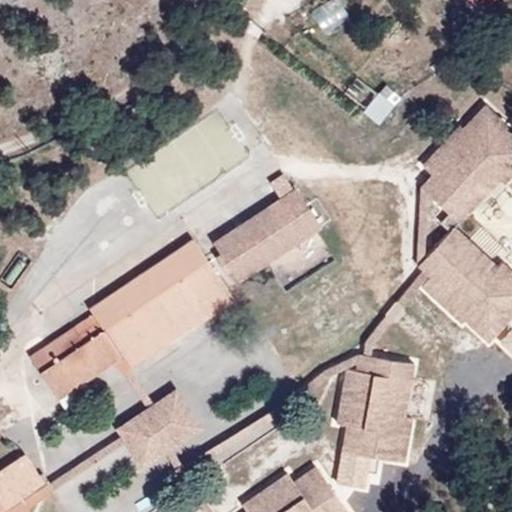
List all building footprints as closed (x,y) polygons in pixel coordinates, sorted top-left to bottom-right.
[(335,0),(327,4),(334,21),(348,15),(341,0),(335,0)] [(468,0),(479,12),(492,0),(468,0)] [(389,94),(373,114),(383,122),(400,102),(389,94)] [(511,173),(511,125),(485,101),(460,134),(452,129),(421,164),(432,174),(420,186),(465,222),(499,180),(503,183),(511,173)] [(126,164),(158,214),(251,156),(219,105),(126,164)] [(300,186),(217,239),(240,277),(327,222),(300,186)] [(455,225),(422,262),(435,276),(424,287),(465,324),(469,320),(493,342),(511,319),(511,265),(505,259),(502,264),(455,225)] [(216,302),(234,289),(207,248),(101,319),(134,368),(171,343),(166,337),(180,327),(184,334),(222,309),(216,302)] [(240,297),(234,289),(216,302),(222,309),(240,297)] [(91,316),(30,354),(59,398),(118,360),(91,316)] [(166,337),(171,343),(184,334),(180,327),(166,337)] [(418,360),(376,352),(372,369),(348,365),(339,420),(351,423),(343,448),(408,461),(415,416),(406,413),(418,360)] [(174,394),(114,435),(140,472),(199,434),(174,394)] [(0,511),(7,511),(49,485),(26,448),(0,465),(0,511)] [(290,469),(244,501),(251,511),(353,511),(319,462),(295,477),(290,469)]
